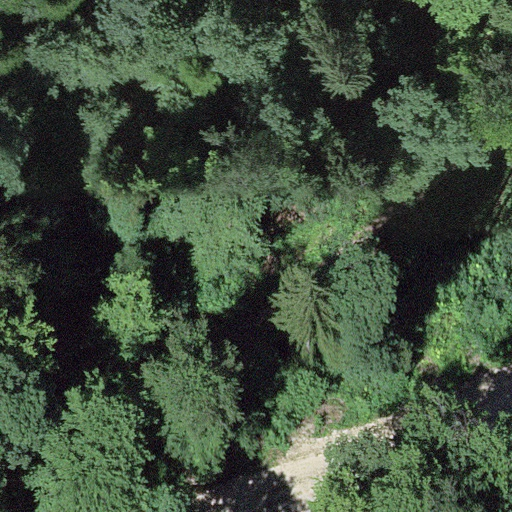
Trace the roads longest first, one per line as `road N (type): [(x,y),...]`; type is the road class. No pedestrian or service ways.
road 1 (track): [(511,129),(374,247),(0,508)]
road 2 (track): [(511,391),(223,511)]
road 3 (track): [(511,409),(332,511)]
